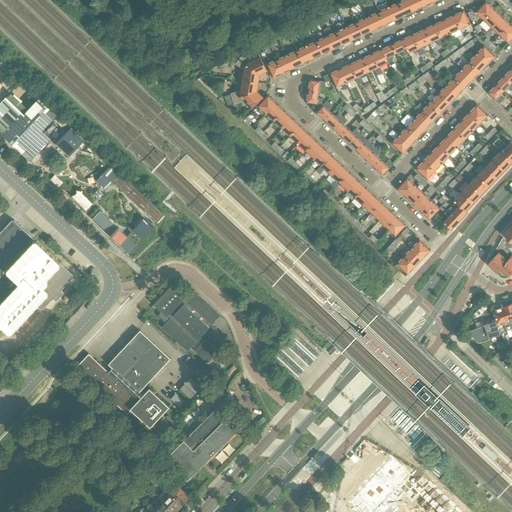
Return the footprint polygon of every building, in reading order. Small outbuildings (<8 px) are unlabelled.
[(407,0),(401,0),(398,2),(405,16),(413,12),(407,0)] [(407,0),(413,12),(424,6),(421,0),(407,0)] [(475,12),(483,20),(494,9),(486,1),(475,12)] [(398,2),(388,7),(394,21),(405,16),(398,2)] [(388,7),(378,11),(385,25),(394,21),(388,7)] [(483,20),(491,27),(501,16),(494,9),(483,20)] [(463,10),(453,15),(460,29),(470,24),(463,10)] [(378,11),(368,16),(374,30),(385,25),(378,11)] [(453,15),(443,20),(450,34),(452,33),(460,29),(453,15)] [(368,16),(356,22),(362,36),(374,30),(368,16)] [(491,27),(499,35),(510,24),(501,16),(491,27)] [(450,34),(443,20),(434,24),(443,44),(441,38),(450,34)] [(356,22),(346,26),(352,40),(362,36),(356,22)] [(434,24),(421,30),(428,44),(436,40),(439,46),(443,44),(434,24)] [(511,26),(510,24),(499,35),(507,43),(511,38),(511,26)] [(346,26),(335,31),(342,45),(352,40),(346,26)] [(411,35),(418,49),(420,55),(425,53),(422,47),(428,44),(421,30),(411,35)] [(335,31),(326,36),(332,50),(342,45),(335,31)] [(411,35),(402,39),(408,53),(418,49),(411,35)] [(326,36),(316,40),(322,54),(332,50),(326,36)] [(402,39),(391,44),(395,53),(401,51),(403,55),(407,53),(407,54),(408,53),(402,39)] [(316,40),(305,46),(311,60),(322,54),(316,40)] [(391,44),(381,49),(388,63),(393,60),(391,56),(395,53),(391,44)] [(305,46),(296,50),(302,64),(311,60),(305,46)] [(484,46),(475,54),(487,65),(495,56),(484,46)] [(381,49),(372,53),(378,67),(388,63),(381,49)] [(296,50),(285,55),(292,69),(302,64),(296,50)] [(238,53),(233,56),(259,74),(267,70),(259,57),(250,62),(238,53)] [(372,53),(359,59),(366,73),(374,70),(377,76),(381,74),(378,67),(372,53)] [(475,54),(469,62),(480,72),(487,65),(475,54)] [(285,55),(276,59),(282,73),(292,69),(285,55)] [(244,71),(242,81),(257,83),(259,74),(233,56),(230,60),(244,71)] [(282,73),(276,59),(266,64),(272,78),(282,73)] [(359,59),(349,64),(355,78),(358,84),(363,82),(360,76),(366,73),(359,59)] [(445,59),(434,67),(436,71),(447,63),(445,59)] [(469,62),(461,69),(472,80),(480,72),(469,62)] [(349,64),(340,68),(346,83),(355,78),(349,64)] [(346,83),(340,68),(329,73),(336,87),(346,83)] [(461,69),(454,77),(465,87),(472,80),(461,69)] [(504,76),(496,84),(504,92),(507,88),(511,91),(511,90),(511,83),(508,80),(504,76)] [(454,77),(446,85),(457,96),(465,87),(454,77)] [(309,80),(308,90),(318,92),(319,87),(324,88),(325,82),(310,79),(309,80)] [(224,96),(226,100),(256,91),(257,83),(242,81),(241,91),(231,94),(224,96)] [(504,92),(496,84),(488,93),(499,104),(503,99),(500,96),(504,92)] [(435,97),(427,105),(439,115),(450,103),(439,93),(438,93),(430,85),(427,89),(430,92),(435,97)] [(439,93),(450,103),(457,96),(446,85),(445,86),(439,93)] [(318,92),(308,90),(306,102),(321,105),(322,99),(317,98),(318,92)] [(339,98),(331,91),(331,90),(327,95),(330,98),(331,97),(335,101),(339,98)] [(243,100),(251,108),(262,97),(256,91),(226,100),(228,105),(234,103),(243,100)] [(260,109),(265,114),(276,102),(267,95),(257,106),(260,109)] [(0,132),(30,161),(50,139),(41,131),(56,115),(38,98),(24,114),(6,98),(0,103),(0,132)] [(315,112),(324,120),(331,113),(327,109),(331,105),(326,101),(315,112)] [(265,114),(273,121),(284,110),(276,102),(265,114)] [(419,103),(416,107),(432,122),(439,115),(427,105),(424,108),(419,103)] [(386,108),(383,104),(378,108),(374,111),(382,118),(385,115),(381,111),(386,108)] [(477,104),(468,113),(480,124),(488,115),(477,104)] [(421,111),(413,120),(424,130),(432,122),(416,107),(421,111)] [(273,121),(281,129),(292,118),(284,110),(273,121)] [(324,120),(332,128),(343,117),(339,113),(335,117),(331,113),(324,120)] [(468,113),(461,121),(472,131),(480,124),(468,113)] [(332,128),(340,136),(347,128),(343,125),(347,121),(343,117),(332,128)] [(281,129),(289,137),(300,125),(292,118),(281,129)] [(413,120),(406,127),(417,138),(424,130),(413,120)] [(461,121),(453,129),(464,140),(472,131),(461,121)] [(70,128),(65,123),(57,132),(62,136),(70,128)] [(289,137),(297,144),(308,133),(300,125),(289,137)] [(406,127),(398,135),(410,146),(417,138),(406,127)] [(55,144),(69,157),(84,140),(71,128),(55,144)] [(340,136),(349,144),(359,133),(355,129),(352,132),(347,128),(340,136)] [(453,129),(446,137),(457,147),(464,140),(453,129)] [(297,144),(306,152),(316,141),(308,133),(297,144)] [(349,144),(357,152),(367,140),(359,133),(349,144)] [(502,149),(500,151),(511,162),(511,161),(511,143),(510,142),(506,145),(498,138),(500,136),(497,134),(490,141),(496,147),(498,145),(502,149)] [(410,146),(398,135),(391,143),(402,154),(410,146)] [(446,137),(438,145),(450,155),(457,147),(446,137)] [(357,152),(365,159),(376,148),(372,144),(367,140),(357,152)] [(306,152),(313,159),(323,147),(316,141),(306,152)] [(438,145),(431,153),(442,163),(450,155),(438,145)] [(313,159),(320,166),(331,155),(323,147),(313,159)] [(365,159),(373,167),(380,160),(376,156),(380,152),(376,148),(365,159)] [(500,151),(493,159),(504,170),(511,162),(500,151)] [(195,184),(207,172),(187,153),(176,166),(195,184)] [(431,153),(423,161),(434,171),(442,163),(431,153)] [(324,169),(329,174),(340,163),(331,155),(320,166),(316,171),(319,174),(324,169)] [(493,159),(485,168),(496,178),(504,170),(493,159)] [(380,160),(373,167),(382,175),(393,164),(388,160),(385,164),(380,160)] [(434,171),(423,161),(415,169),(427,180),(434,171)] [(331,185),(334,188),(350,172),(340,163),(329,174),(335,180),(331,185)] [(95,184),(104,193),(114,183),(159,224),(166,216),(112,166),(95,184)] [(485,168),(477,176),(488,186),(496,178),(485,168)] [(342,186),(347,191),(357,179),(350,172),(334,188),(334,189),(336,187),(338,189),(342,186)] [(414,177),(419,182),(422,178),(417,174),(414,177)] [(477,176),(469,184),(481,195),(488,186),(477,176)] [(396,189),(405,196),(415,185),(407,177),(396,189)] [(347,191),(355,198),(365,187),(357,179),(347,191)] [(440,193),(443,190),(441,189),(447,183),(444,180),(435,189),(440,193)] [(469,184),(461,192),(473,203),(481,195),(469,184)] [(405,196),(413,204),(423,193),(415,185),(405,196)] [(355,198),(363,206),(373,194),(365,187),(355,198)] [(80,189),(73,196),(87,209),(93,202),(80,189)] [(454,200),(459,206),(465,211),(473,203),(461,192),(454,200)] [(413,204),(421,212),(432,201),(423,193),(413,204)] [(363,206),(371,213),(381,202),(373,194),(363,206)] [(432,201),(421,212),(429,219),(439,208),(432,201)] [(371,213),(379,221),(389,210),(381,202),(371,213)] [(451,206),(447,210),(459,221),(467,212),(465,211),(459,206),(455,210),(451,206)] [(126,235),(99,210),(92,218),(129,253),(153,227),(143,217),(126,235)] [(379,221),(387,228),(397,217),(389,210),(379,221)] [(459,221),(447,210),(444,213),(448,217),(443,222),(451,229),(459,221)] [(397,217),(387,228),(395,236),(405,225),(397,217)] [(72,275),(47,251),(36,241),(34,241),(34,238),(14,220),(11,220),(0,232),(0,296),(2,295),(5,298),(0,303),(0,326),(3,327),(9,333),(11,332),(37,305),(41,309),(43,309),(73,278),(72,275)] [(511,227),(511,226),(503,235),(511,243),(511,227)] [(396,258),(408,246),(401,240),(390,252),(396,258)] [(419,240),(412,247),(423,258),(430,250),(419,240)] [(394,247),(391,244),(386,249),(390,252),(394,247)] [(412,247),(404,255),(416,266),(423,258),(412,247)] [(496,272),(500,268),(507,261),(498,253),(487,264),(496,272)] [(416,266),(404,255),(396,264),(407,275),(416,266)] [(507,261),(500,268),(508,276),(511,271),(511,258),(510,257),(507,261)] [(184,299),(185,298),(186,297),(172,284),(153,305),(161,312),(157,316),(165,323),(162,327),(187,351),(192,346),(196,349),(194,350),(208,363),(218,352),(204,339),(203,341),(200,338),(209,327),(208,325),(210,323),(212,325),(221,315),(195,291),(186,301),(184,299)] [(511,303),(503,307),(511,329),(511,328),(511,303)] [(493,311),(495,317),(498,326),(502,325),(502,324),(504,324),(506,331),(511,329),(503,307),(493,311)] [(498,326),(495,317),(483,321),(484,326),(466,332),(475,341),(480,339),(481,342),(483,341),(488,354),(505,348),(500,335),(489,339),(489,338),(501,334),(498,326)] [(45,334),(53,326),(50,323),(42,331),(45,334)] [(140,330),(139,331),(124,347),(108,364),(112,368),(108,372),(89,354),(74,370),(113,406),(115,403),(127,414),(131,410),(150,427),(169,407),(149,388),(145,393),(141,390),(170,359),(140,330)] [(297,375),(303,370),(289,355),(283,360),(297,375)] [(502,363),(511,372),(511,366),(504,360),(502,363)] [(180,387),(191,397),(201,387),(191,376),(180,387)] [(171,397),(181,406),(186,400),(177,392),(171,397)] [(425,396),(430,400),(434,396),(429,392),(425,396)] [(166,457),(188,480),(241,427),(219,405),(200,424),(183,440),(181,438),(182,438),(181,437),(175,443),(175,444),(176,443),(178,445),(166,457)] [(359,489),(348,501),(359,511),(461,511),(416,469),(411,474),(390,454),(358,488),(359,489)] [(158,469),(152,475),(155,478),(161,473),(158,469)] [(169,486),(166,489),(170,493),(181,505),(185,501),(186,501),(189,499),(188,497),(189,497),(177,485),(176,485),(172,490),(169,486)] [(129,498),(132,502),(140,494),(133,488),(126,496),(129,498)] [(158,497),(162,501),(173,511),(174,511),(175,511),(176,511),(178,510),(178,508),(181,505),(170,493),(166,489),(158,497)] [(129,498),(121,507),(125,510),(133,502),(132,502),(129,498)] [(173,511),(162,501),(154,508),(158,511),(173,511)]
